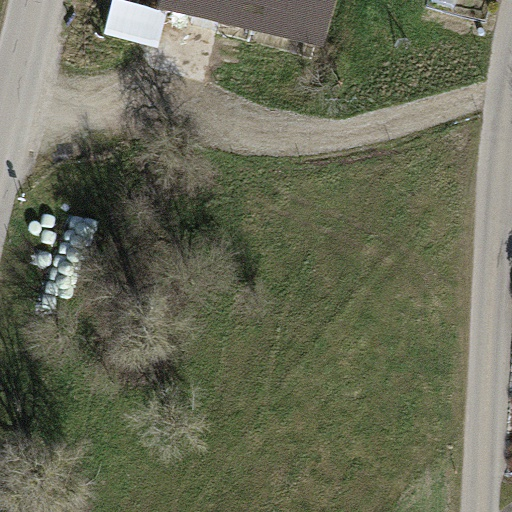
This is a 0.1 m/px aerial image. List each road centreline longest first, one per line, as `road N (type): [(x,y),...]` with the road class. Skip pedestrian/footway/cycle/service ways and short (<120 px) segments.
road 1 (unclassified): [(481,511),(502,119),(511,69)]
road 2 (tertiary): [(0,169),(40,0)]
